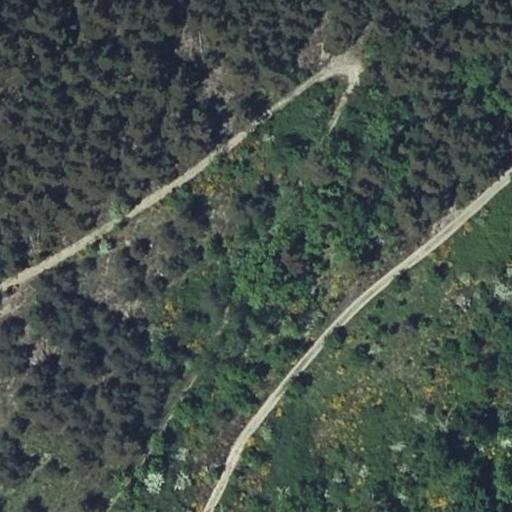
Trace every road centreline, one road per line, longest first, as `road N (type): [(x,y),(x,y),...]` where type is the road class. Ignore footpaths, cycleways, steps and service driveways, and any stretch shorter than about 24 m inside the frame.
road 1 (track): [(0,286),(84,240),(328,66),(355,66),(359,75),(347,98),(161,430),(104,511)]
road 2 (track): [(205,511),(253,421),(298,363),(511,173)]
